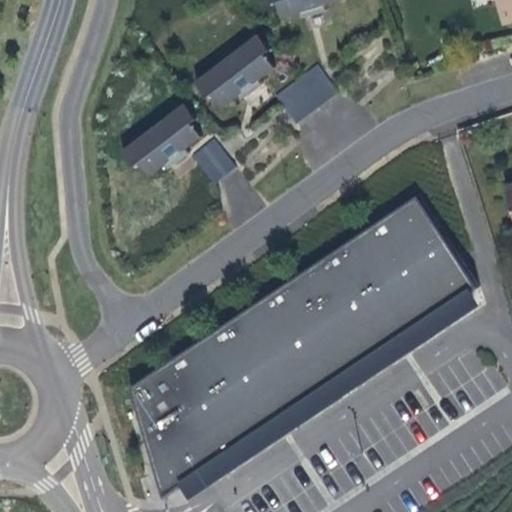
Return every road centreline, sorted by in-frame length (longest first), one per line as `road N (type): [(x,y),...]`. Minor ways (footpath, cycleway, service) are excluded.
road 1 (residential): [(511,81),(431,105),(54,371)]
road 2 (residential): [(58,0),(7,192)]
road 3 (residential): [(40,355),(7,192)]
